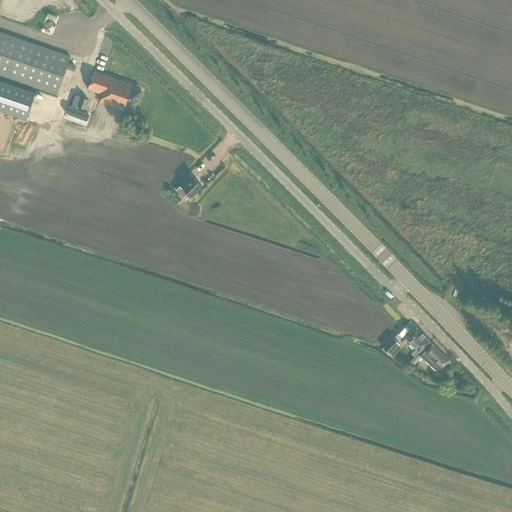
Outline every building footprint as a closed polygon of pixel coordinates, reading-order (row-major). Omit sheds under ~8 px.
[(19,1),(10,20),(16,23),(25,3),(19,1)] [(21,31),(31,34),(33,28),(29,27),(36,7),(29,5),(21,31)] [(37,34),(49,37),(55,17),(43,13),(37,34)] [(0,74),(57,94),(70,57),(0,32),(0,74)] [(93,72),(87,89),(102,95),(99,102),(133,114),(141,91),(131,87),(131,86),(93,72)] [(0,111),(25,120),(35,93),(0,80),(0,111)] [(90,100),(76,95),(72,107),(78,109),(79,107),(87,110),(90,100)] [(91,140),(96,128),(67,117),(59,139),(74,144),(74,145),(86,150),(90,140),(91,140)] [(202,187),(193,178),(182,189),(180,186),(176,190),(184,198),(187,194),(191,198),(202,187)] [(416,328),(406,338),(415,349),(416,349),(412,353),(415,356),(419,352),(430,342),(416,328)] [(398,343),(393,338),(382,348),(387,353),(398,343)] [(449,361),(432,343),(424,352),(425,352),(421,356),(419,354),(412,361),(416,365),(422,358),(438,372),(441,369),(441,370),(449,361)]
